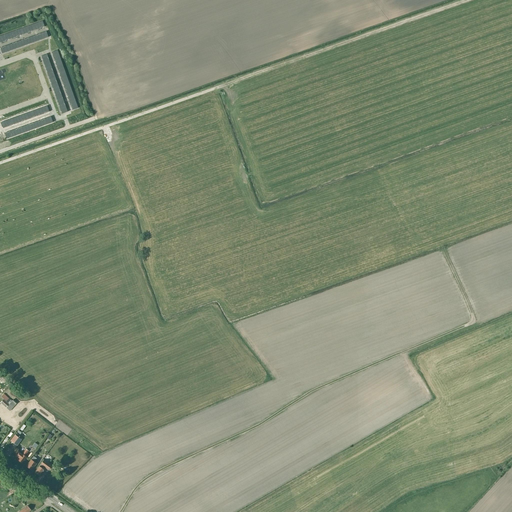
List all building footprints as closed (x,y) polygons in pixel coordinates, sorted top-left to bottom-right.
[(31,25),(33,31),(44,27),(42,21),(31,25)] [(19,29),(21,35),(33,31),(31,25),(24,27),(19,29)] [(8,33),(10,39),(21,35),(19,29),(8,33)] [(46,31),(35,35),(37,41),(48,37),(46,31)] [(0,42),(10,39),(8,33),(0,35),(0,42)] [(25,45),(37,41),(35,35),(23,39),(25,45)] [(13,49),(25,45),(23,39),(11,44),(13,49)] [(0,47),(0,48),(2,54),(13,49),(11,44),(0,47)] [(57,50),(51,52),(56,64),(61,62),(57,50)] [(47,54),(41,56),(45,67),(51,65),(47,54)] [(56,64),(60,75),(66,73),(61,62),(56,64)] [(45,67),(49,79),(55,77),(51,65),(45,67)] [(61,79),(64,87),(70,85),(66,73),(60,75),(61,79)] [(49,79),(53,91),(59,89),(55,77),(49,79)] [(64,87),(68,98),(74,96),(70,85),(64,87)] [(53,91),(58,102),(63,100),(59,89),(53,91)] [(78,108),(74,96),(68,98),(72,110),(78,108)] [(67,112),(63,100),(58,102),(62,114),(67,112)] [(35,110),(37,116),(49,112),(47,106),(35,110)] [(37,116),(35,110),(24,114),(26,120),(37,116)] [(26,120),(24,114),(12,118),(14,124),(21,122),(26,120)] [(51,116),(39,120),(41,126),(53,122),(51,116)] [(14,124),(12,118),(1,122),(3,128),(14,124)] [(30,130),(41,126),(39,120),(28,125),(30,130)] [(18,135),(30,130),(28,125),(24,126),(16,129),(18,135)] [(6,139),(18,135),(16,129),(4,133),(6,139)] [(0,396),(3,399),(0,402),(10,411),(17,402),(13,399),(11,401),(2,393),(0,394),(0,396)] [(10,440),(17,446),(21,439),(14,434),(10,440)] [(22,454),(18,451),(15,455),(19,458),(18,460),(22,463),(26,457),(24,455),(28,450),(26,449),(22,454)] [(31,470),(36,463),(34,462),(36,458),(33,456),(31,459),(26,466),(31,470)] [(40,464),(39,466),(34,472),(39,476),(44,469),(45,467),(48,470),(51,465),(44,460),(40,464)]
